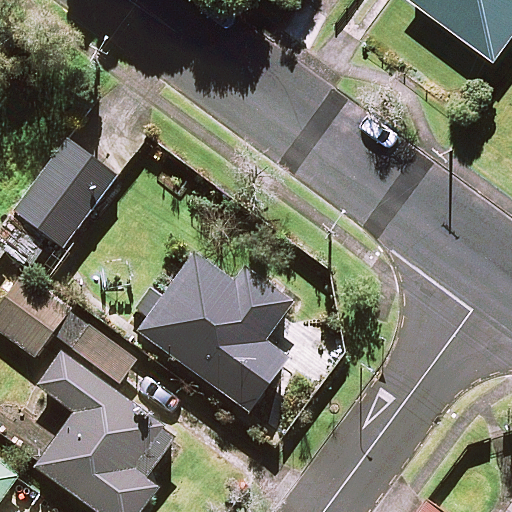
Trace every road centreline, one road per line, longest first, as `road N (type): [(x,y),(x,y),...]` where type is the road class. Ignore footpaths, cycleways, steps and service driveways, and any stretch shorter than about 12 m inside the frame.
road 1 (residential): [(498,275),(125,0)]
road 2 (residential): [(327,511),(498,275)]
